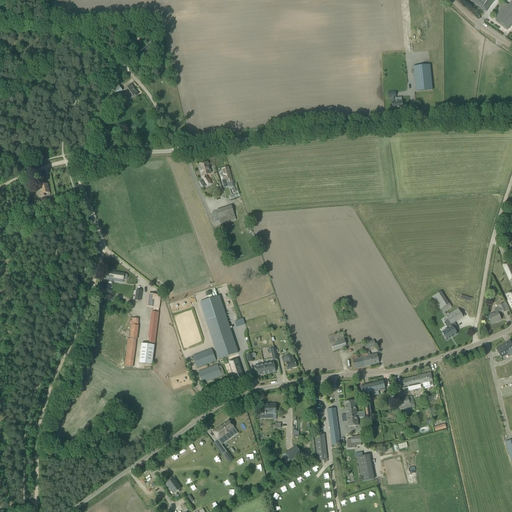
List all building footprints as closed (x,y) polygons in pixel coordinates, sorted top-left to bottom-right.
[(468,0),(485,12),(492,0),(468,0)] [(507,30),(511,22),(511,0),(508,5),(511,7),(499,23),(507,30)] [(147,46),(141,55),(147,59),(153,50),(147,46)] [(430,65),(413,67),(416,92),(432,90),(430,65)] [(122,78),(117,81),(123,89),(122,90),(124,92),(122,93),(126,99),(128,98),(131,102),(138,97),(132,89),(131,89),(129,85),(128,86),(122,78)] [(403,105),(402,105),(402,102),(396,102),(395,98),(396,98),(395,92),(388,93),(389,98),(392,98),(392,102),(392,108),(399,108),(399,109),(403,108),(403,105)] [(207,162),(199,164),(202,179),(204,183),(205,182),(205,183),(205,184),(207,187),(212,184),(207,177),(207,174),(210,174),(207,162)] [(223,184),(232,181),(228,167),(222,169),(224,175),(221,176),(223,184)] [(47,184),(40,185),(42,193),(40,193),(41,197),(45,196),(44,193),(49,192),(47,184)] [(234,216),(231,206),(212,212),(215,222),(219,221),(234,216)] [(112,281),(123,283),(123,280),(126,280),(127,279),(127,276),(126,274),(114,272),(106,271),(104,280),(108,280),(109,278),(113,278),(112,281)] [(441,291),(430,298),(435,307),(437,306),(441,313),(443,312),(444,313),(452,308),(449,304),(441,291)] [(161,295),(148,294),(147,307),(159,308),(161,295)] [(238,353),(219,296),(200,303),(218,360),(238,353)] [(502,313),(506,311),(503,304),(498,307),(500,310),(495,312),(495,313),(488,317),(491,323),(496,321),(497,322),(501,320),(498,314),(501,313),(502,313)] [(454,323),(463,317),(458,309),(446,316),(451,325),(454,323)] [(152,365),(159,313),(151,312),(148,338),(149,338),(148,345),(141,344),(139,363),(152,365)] [(133,368),(137,340),(138,326),(139,319),(130,318),(128,339),(124,366),(133,368)] [(457,327),(454,323),(451,325),(452,326),(441,332),(446,341),(449,339),(457,334),(454,329),(457,327)] [(351,345),(349,338),(344,339),(342,332),(329,336),(333,351),(351,345)] [(374,341),(364,344),(366,349),(376,346),(374,341)] [(511,344),(510,341),(496,349),(502,358),(507,355),(509,357),(511,355),(511,344)] [(216,361),(211,349),(192,356),(197,368),(215,361),(216,361)] [(379,363),(377,354),(370,356),(369,352),(351,356),(354,369),(379,363)] [(296,368),(295,361),(294,361),(292,354),(285,356),(287,362),(286,363),(287,366),(286,366),(287,371),(291,370),(291,369),(296,368)] [(244,378),(238,359),(228,363),(234,382),(244,378)] [(263,364),(265,374),(275,372),(273,362),(263,364)] [(222,376),(217,364),(198,372),(203,384),(222,376)] [(265,374),(263,364),(254,366),(256,376),(265,374)] [(433,382),(432,378),(430,373),(419,376),(421,385),(423,385),(423,387),(433,385),(432,382),(433,382)] [(418,389),(417,386),(421,385),(419,376),(401,380),(403,389),(407,388),(408,388),(409,391),(418,389)] [(360,386),(363,395),(372,393),(373,396),(379,394),(378,391),(385,389),(383,381),(360,386)] [(408,397),(396,401),(400,411),(411,407),(412,408),(415,407),(415,406),(412,396),(408,398),(408,397)] [(344,402),(346,414),(356,413),(355,401),(344,402)] [(265,405),(265,416),(276,416),(275,404),(265,405)] [(372,404),(364,405),(366,416),(374,414),(372,404)] [(332,445),(340,444),(335,409),(327,410),(332,445)] [(356,413),(346,414),(348,427),(358,425),(356,413)] [(228,420),(212,432),(218,440),(220,442),(226,437),(225,435),(234,428),(228,420)] [(315,436),(318,461),(322,461),(321,455),(325,455),(324,455),(324,450),(325,450),(323,435),(315,436)] [(351,438),(351,439),(347,440),(347,449),(355,448),(355,446),(361,445),(360,436),(356,436),(356,437),(351,438)] [(297,448),(286,454),(290,461),(301,455),(297,448)] [(227,453),(223,456),(229,463),(232,460),(227,453)] [(374,479),(369,455),(363,456),(359,457),(357,457),(362,482),(374,479)] [(416,468),(406,469),(408,483),(418,482),(416,468)] [(166,484),(173,494),(179,489),(172,479),(166,484)]
